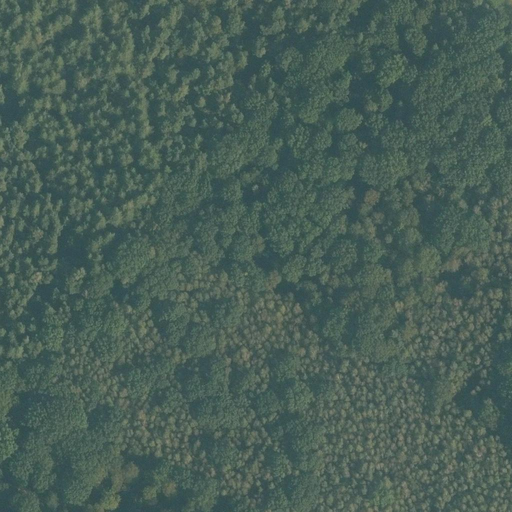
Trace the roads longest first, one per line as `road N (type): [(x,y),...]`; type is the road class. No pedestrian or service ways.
road 1 (track): [(423,0),(0,402)]
road 2 (track): [(117,0),(143,174),(166,245)]
